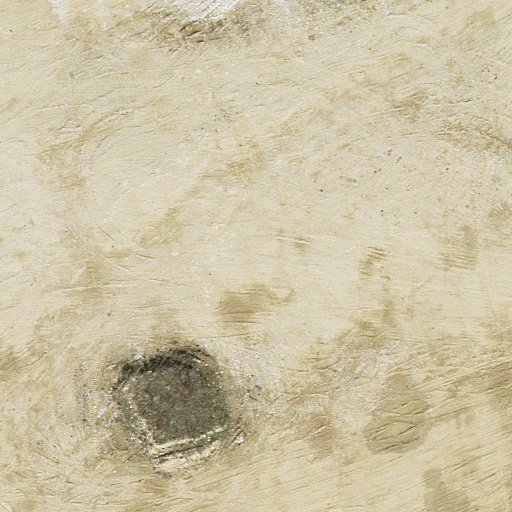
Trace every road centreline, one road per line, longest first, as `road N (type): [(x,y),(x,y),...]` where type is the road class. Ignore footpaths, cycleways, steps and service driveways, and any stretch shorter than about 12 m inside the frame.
road 1 (track): [(482,0),(274,140),(0,223)]
road 2 (track): [(511,290),(0,291)]
road 3 (track): [(247,511),(511,432)]
